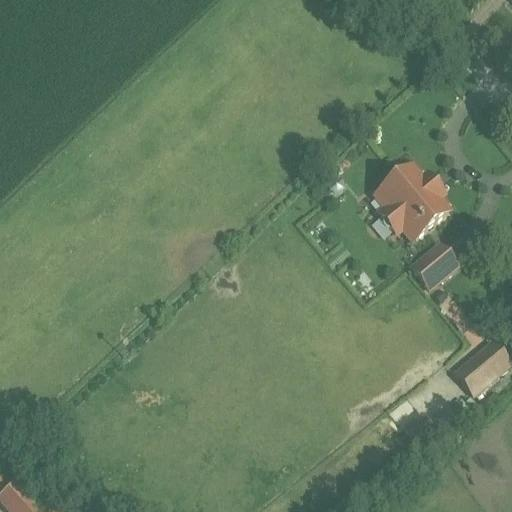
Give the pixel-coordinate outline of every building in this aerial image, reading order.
[(411,172),(376,201),(387,213),(379,220),(395,238),(402,233),(413,246),(448,217),(437,203),(442,199),(427,180),(422,185),(411,172)] [(440,250),(411,273),(429,295),(457,273),(440,250)] [(493,347),(455,379),(474,401),(511,368),(493,347)] [(424,422),(403,438),(415,454),(436,438),(424,422)] [(55,511),(24,475),(0,495),(0,506),(5,511),(55,511)]
